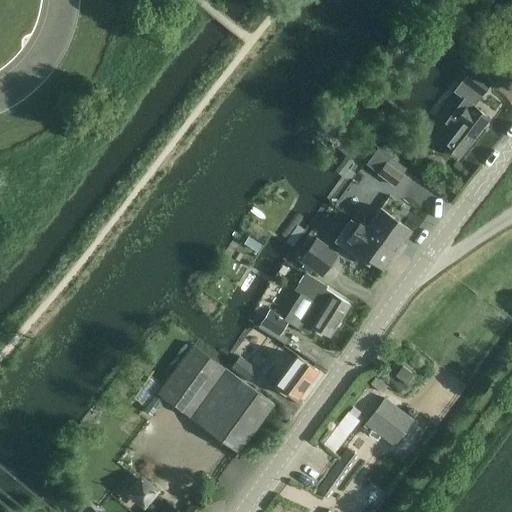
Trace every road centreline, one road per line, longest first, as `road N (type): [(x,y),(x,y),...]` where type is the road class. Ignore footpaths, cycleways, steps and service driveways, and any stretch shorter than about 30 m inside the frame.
road 1 (unclassified): [(241,511),(416,273)]
road 2 (unclassified): [(416,273),(511,144)]
